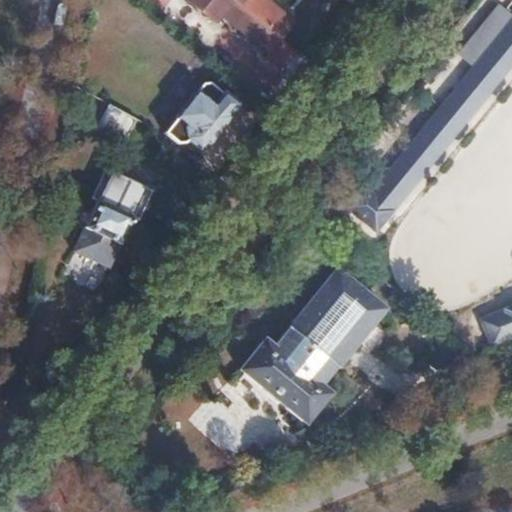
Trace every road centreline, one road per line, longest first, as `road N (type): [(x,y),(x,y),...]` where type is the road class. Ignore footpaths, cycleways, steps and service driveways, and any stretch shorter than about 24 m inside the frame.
road 1 (residential): [(11,511),(423,0)]
road 2 (residential): [(0,322),(71,0)]
road 3 (residential): [(253,511),(511,406)]
